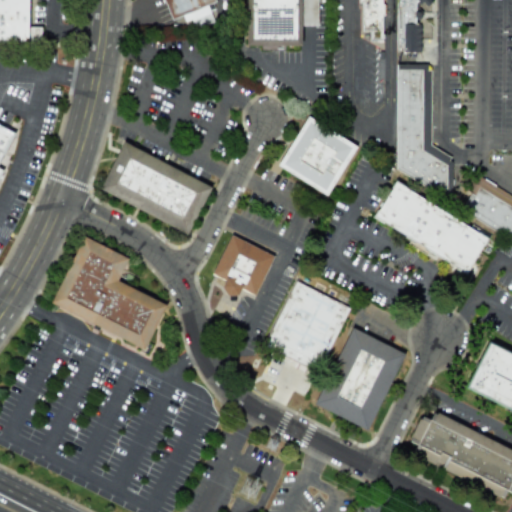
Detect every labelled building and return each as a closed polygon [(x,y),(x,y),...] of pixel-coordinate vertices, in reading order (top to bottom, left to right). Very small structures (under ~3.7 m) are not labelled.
[(0,0),(23,0),(23,44),(0,44),(0,0)] [(162,0),(171,20),(215,1),(214,0),(162,0)] [(300,45),(300,26),(317,26),(316,0),(250,0),(250,20),(245,20),(245,46),(300,45)] [(381,0),(359,0),(360,31),(369,31),(369,39),(381,39),(381,0)] [(395,0),(395,52),(419,52),(420,22),(419,22),(419,5),(430,6),(429,0),(395,0)] [(394,169),(437,195),(447,195),(450,190),(450,157),(429,145),(430,70),(420,64),(395,64),(394,169)] [(355,145),(304,116),(276,166),(326,195),(355,145)] [(0,171),(1,170),(0,169),(0,159),(13,133),(0,126),(0,171)] [(187,232),(209,184),(120,143),(97,191),(187,232)] [(511,197),(475,177),(464,195),(465,196),(457,210),(511,241),(511,197)] [(486,238),(393,182),(372,217),(465,273),(486,238)] [(272,255),(228,235),(210,274),(223,280),(218,289),(235,297),(239,288),(253,295),(272,255)] [(126,256),(79,236),(49,306),(144,348),(164,302),(116,282),(126,256)] [(346,305),(292,281),(262,347),(317,371),(346,305)] [(405,352),(366,429),(313,402),(351,326),(405,352)] [(511,356),(484,344),(464,390),(511,411),(511,356)] [(409,456),(502,498),(505,491),(511,494),(511,449),(431,413),(428,420),(418,416),(407,441),(415,445),(409,456)]
